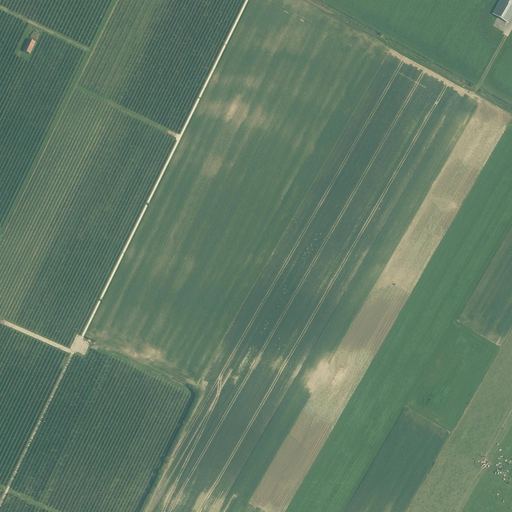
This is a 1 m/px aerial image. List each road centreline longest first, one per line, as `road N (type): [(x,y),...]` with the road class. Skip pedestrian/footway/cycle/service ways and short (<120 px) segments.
road 1 (track): [(246,0),(0,504)]
road 2 (track): [(0,233),(114,0)]
